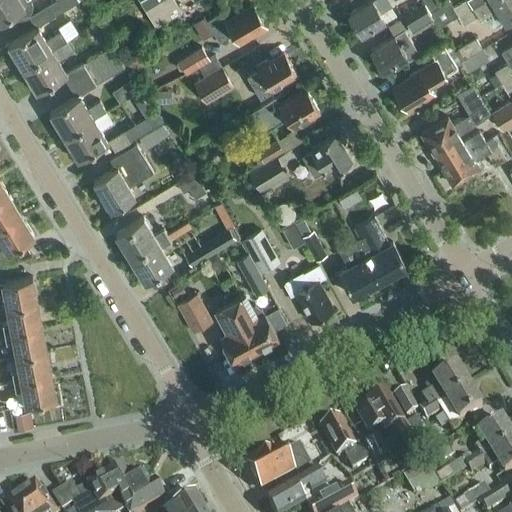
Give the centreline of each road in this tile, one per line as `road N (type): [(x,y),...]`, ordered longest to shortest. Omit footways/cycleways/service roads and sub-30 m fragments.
road 1 (residential): [(188,421),(174,384),(0,100)]
road 2 (residential): [(463,278),(296,0)]
road 3 (residential): [(463,278),(188,421)]
road 4 (residential): [(188,421),(0,457)]
